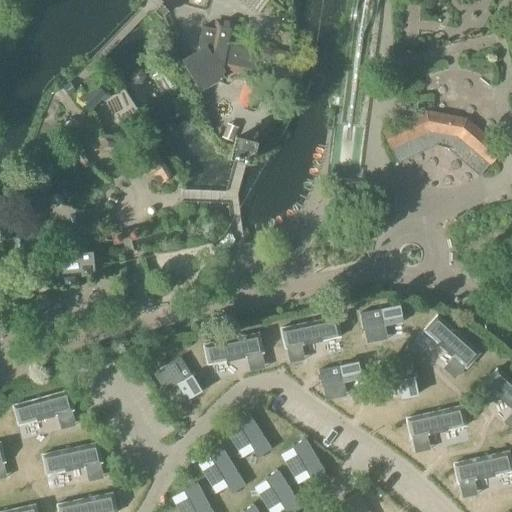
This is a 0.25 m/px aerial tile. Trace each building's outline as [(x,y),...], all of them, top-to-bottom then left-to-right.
[(235,39),(237,24),(214,18),(207,54),(200,54),(199,52),(201,50),(203,50),(205,50),(206,50),(208,48),(208,47),(208,46),(207,44),(206,43),(205,43),(203,43),(201,44),(201,45),(199,44),(195,44),(193,46),(187,45),(186,55),(197,63),(195,67),(187,65),(187,70),(201,91),(203,91),(205,83),(219,84),(223,77),(221,75),(221,74),(223,73),(224,71),(299,88),(306,56),(235,39)] [(146,77),(141,69),(132,69),(128,77),(133,85),(142,84),(146,77)] [(62,85),(61,86),(68,96),(81,85),(75,76),(74,75),(66,81),(62,85)] [(105,90),(104,90),(102,92),(89,81),(86,84),(89,87),(84,91),(82,89),(75,95),(77,97),(74,100),(89,112),(101,100),(104,104),(110,98),(109,96),(110,95),(105,90)] [(126,140),(152,138),(154,138),(147,124),(120,87),(94,115),(98,121),(102,134),(100,134),(98,152),(116,154),(117,152),(118,152),(118,151),(125,151),(137,154),(140,145),(126,141),(126,140)] [(465,119),(437,114),(426,112),(383,132),(390,148),(397,163),(436,145),(447,148),(479,176),(489,163),(501,150),(465,119)] [(179,130),(177,125),(175,121),(165,121),(161,130),(165,137),(175,137),(179,130)] [(151,173),(152,175),(159,185),(165,181),(164,180),(172,175),(153,146),(135,157),(147,175),(151,173)] [(85,173),(91,167),(83,155),(74,158),(73,160),(82,173),(85,173)] [(142,236),(140,228),(140,226),(136,225),(128,227),(127,232),(122,233),(121,232),(111,235),(113,245),(124,242),(123,241),(129,239),(129,241),(140,238),(142,236)] [(280,245),(285,255),(295,251),(290,241),(280,245)] [(93,270),(92,252),(40,256),(42,275),(46,274),(46,278),(55,277),(59,276),(59,282),(64,282),(64,286),(73,285),(72,282),(77,281),(77,275),(81,275),(89,275),(89,271),(93,270)] [(400,305),(360,314),(363,330),(403,321),(400,305)] [(438,314),(423,330),(467,369),(481,353),(438,314)] [(337,316),(280,328),(285,349),(341,337),(337,316)] [(259,332),(202,344),(206,365),(263,353),(259,332)] [(410,355),(394,359),(402,399),(418,395),(410,355)] [(179,357),(165,366),(187,400),(201,391),(179,357)] [(358,362),(318,371),(322,387),(362,378),(358,362)] [(511,380),(497,367),(482,383),(511,409),(511,380)] [(67,390),(11,406),(17,427),(73,411),(67,390)] [(461,405),(404,418),(409,439),(466,427),(461,405)] [(97,442),(40,455),(45,476),(102,464),(97,442)] [(511,465),(509,450),(452,463),(457,484),(511,471),(511,465)] [(116,511),(112,491),(55,503),(56,511),(116,511)]
